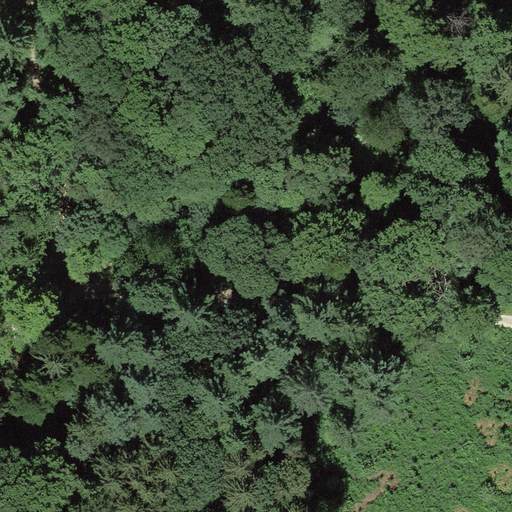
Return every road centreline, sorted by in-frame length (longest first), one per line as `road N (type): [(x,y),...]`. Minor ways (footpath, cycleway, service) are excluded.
road 1 (track): [(54,289),(365,86),(511,43)]
road 2 (track): [(511,322),(429,304),(195,284),(54,289)]
road 3 (track): [(54,289),(62,182),(27,37),(28,0)]
